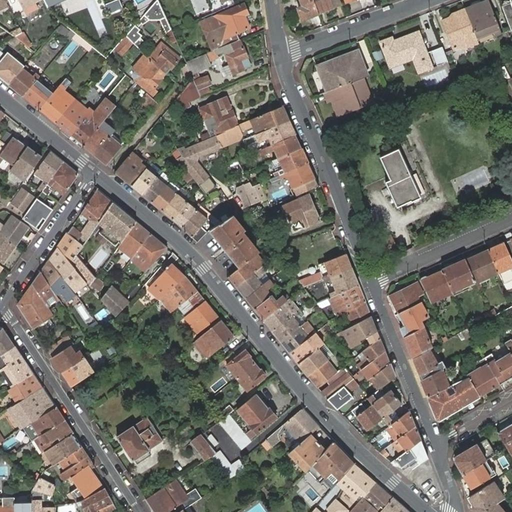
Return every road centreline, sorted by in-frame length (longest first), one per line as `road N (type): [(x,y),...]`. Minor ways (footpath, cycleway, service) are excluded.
road 1 (tertiary): [(431,511),(342,435),(193,256),(94,171)]
road 2 (residential): [(138,511),(4,305)]
road 3 (residential): [(372,280),(279,56)]
road 4 (residential): [(437,444),(372,280)]
road 5 (residential): [(94,171),(4,305)]
road 6 (residential): [(279,56),(425,0)]
road 7 (residential): [(372,280),(511,218)]
road 8 (tertiary): [(94,171),(0,93)]
